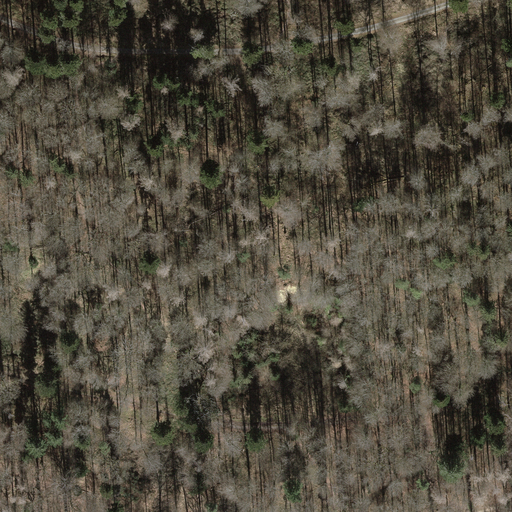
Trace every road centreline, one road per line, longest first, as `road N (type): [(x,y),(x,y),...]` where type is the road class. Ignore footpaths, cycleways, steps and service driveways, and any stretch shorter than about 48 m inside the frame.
road 1 (track): [(459,0),(254,52),(87,46),(0,17)]
road 2 (track): [(288,430),(0,366)]
road 3 (track): [(511,501),(465,511),(446,505),(432,488),(423,405),(471,383),(511,338)]
road 4 (track): [(423,405),(288,430)]
